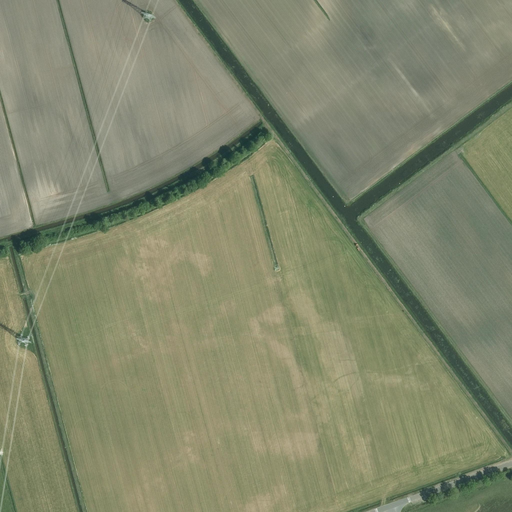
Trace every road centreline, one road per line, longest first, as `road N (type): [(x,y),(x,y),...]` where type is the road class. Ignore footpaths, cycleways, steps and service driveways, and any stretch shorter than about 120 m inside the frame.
road 1 (track): [(171,0),(511,453)]
road 2 (track): [(511,416),(362,217),(511,106)]
road 3 (track): [(266,121),(154,193),(0,244)]
road 4 (tertiary): [(394,504),(511,463)]
